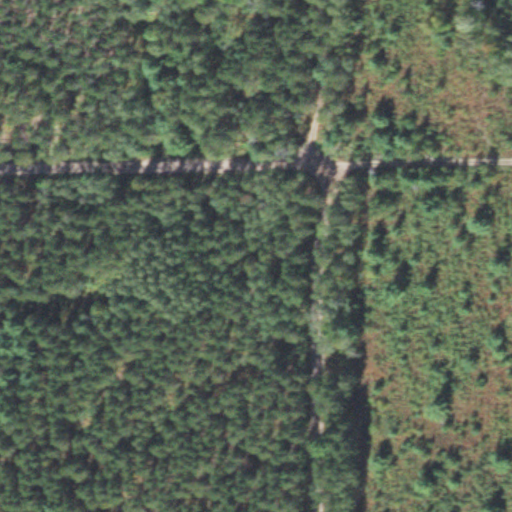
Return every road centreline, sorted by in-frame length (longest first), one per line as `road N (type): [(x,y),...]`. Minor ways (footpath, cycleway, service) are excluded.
road 1 (track): [(325,511),(323,241),(330,195),(325,167),(313,154),(323,91),(321,0)]
road 2 (residential): [(325,167),(0,171)]
road 3 (track): [(511,165),(325,167)]
